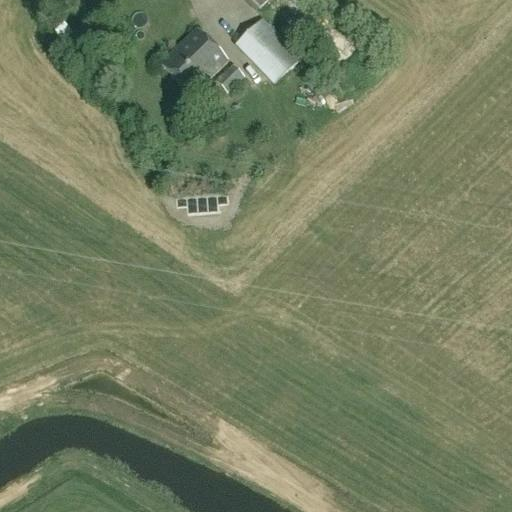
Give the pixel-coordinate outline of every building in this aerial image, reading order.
[(241,0),(255,14),(268,1),(267,0),(241,0)] [(300,61),(261,24),(239,46),(276,84),(300,61)] [(74,37),(63,25),(54,33),(64,45),(74,37)] [(191,98),(228,62),(197,30),(160,67),(191,98)] [(230,95),(245,79),(232,67),(216,82),(230,95)]
